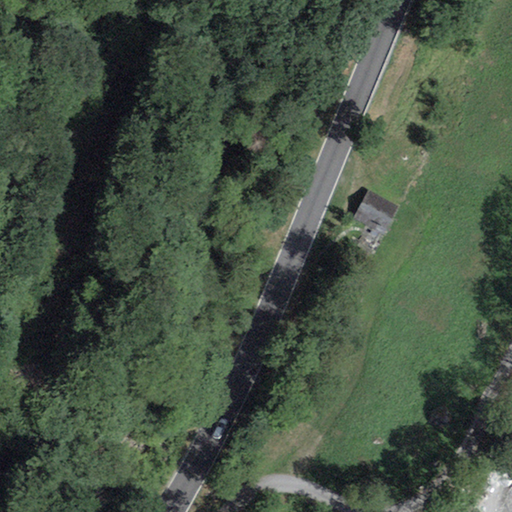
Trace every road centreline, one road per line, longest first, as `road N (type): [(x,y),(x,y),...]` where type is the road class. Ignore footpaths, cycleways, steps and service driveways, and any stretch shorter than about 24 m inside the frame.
road 1 (tertiary): [(169,511),(231,399),(398,0)]
road 2 (track): [(511,344),(442,484),(403,511)]
road 3 (track): [(353,511),(274,485),(248,493),(229,511)]
